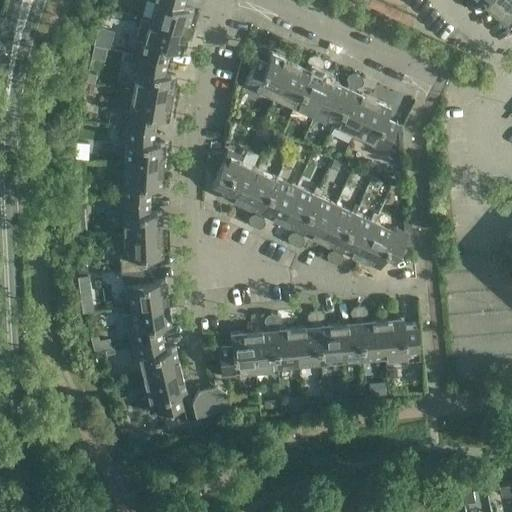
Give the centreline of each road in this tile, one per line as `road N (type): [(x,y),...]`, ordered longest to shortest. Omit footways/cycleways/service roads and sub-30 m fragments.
road 1 (tertiary): [(22,511),(0,184),(6,90),(27,0)]
road 2 (residential): [(289,281),(190,268),(195,133),(226,0)]
road 3 (residential): [(439,82),(262,0)]
